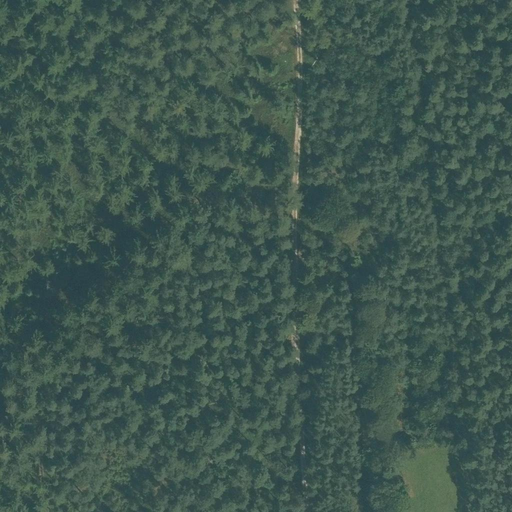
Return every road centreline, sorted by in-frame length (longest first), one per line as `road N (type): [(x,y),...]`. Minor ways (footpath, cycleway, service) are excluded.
road 1 (track): [(479,511),(407,0)]
road 2 (track): [(55,511),(12,0)]
road 3 (track): [(294,0),(295,329),(306,511)]
road 4 (track): [(48,424),(292,330),(331,328),(345,335),(360,376),(375,511)]
